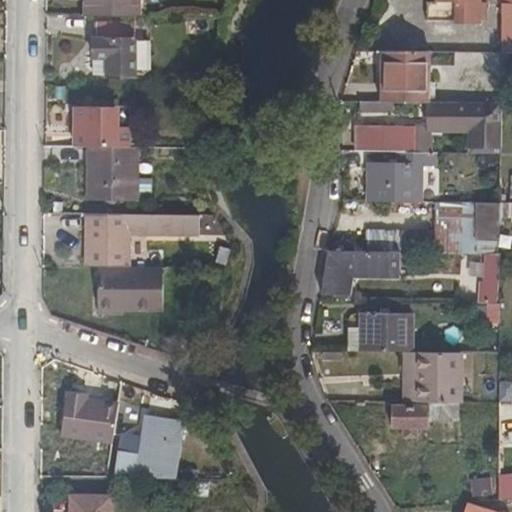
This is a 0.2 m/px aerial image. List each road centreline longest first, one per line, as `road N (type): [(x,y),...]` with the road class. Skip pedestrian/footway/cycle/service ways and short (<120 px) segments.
road 1 (residential): [(378,511),(292,370),(319,122),(355,0)]
road 2 (residential): [(22,328),(26,0)]
road 3 (residential): [(212,388),(22,328)]
road 4 (residential): [(22,328),(20,511)]
